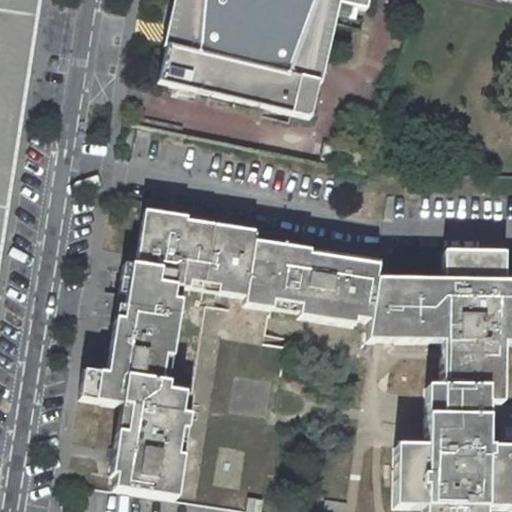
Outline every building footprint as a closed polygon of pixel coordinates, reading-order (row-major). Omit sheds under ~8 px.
[(0,0),(0,248),(38,0),(0,0)] [(172,0),(162,49),(165,50),(156,84),(309,121),(316,86),(319,87),(338,6),(365,12),(367,0),(172,0)] [(373,115),(358,111),(348,148),(364,152),(373,115)] [(363,170),(366,154),(321,145),(317,160),(363,170)] [(392,198),(387,198),(384,221),(392,221),(392,198)] [(353,328),(354,322),(368,324),(367,330),(365,343),(379,344),(441,345),(440,390),(425,389),(424,449),(394,449),(393,510),(422,510),(422,511),(482,511),(511,511),(511,451),(484,450),(485,405),(500,406),(501,346),(511,346),(511,285),(502,285),(503,256),(442,254),(441,284),(395,283),(375,283),(378,264),(253,245),(254,235),(184,224),(185,221),(142,214),(134,268),(130,268),(121,322),(113,321),(105,377),(82,373),(78,402),(119,408),(127,410),(123,437),(115,436),(109,478),(113,479),(113,483),(111,493),(174,503),(181,461),(174,459),(177,444),(184,445),(187,419),(179,418),(182,397),(166,394),(169,375),(161,374),(163,358),(171,360),(179,304),(172,303),(174,289),(181,290),(188,291),(189,284),(203,286),(217,288),(216,295),(243,300),(242,308),(270,312),(272,304),(285,306),(299,308),(297,316),(297,319),(353,328)] [(122,267),(113,321),(121,322),(130,268),(122,267)] [(203,286),(189,284),(188,291),(201,293),(203,286)] [(217,288),(203,286),(201,293),(216,295),(217,288)] [(285,306),(272,304),(270,312),(284,314),(285,306)] [(299,308),(285,306),(284,314),(297,316),(299,308)] [(119,408),(115,436),(123,437),(127,410),(119,408)] [(174,459),(181,461),(184,445),(177,444),(174,459)] [(112,511),(114,500),(94,498),(92,511),(112,511)] [(247,499),(244,511),(259,511),(261,501),(247,499)] [(344,511),(346,504),(325,501),(323,510),(334,511),(344,511)]
